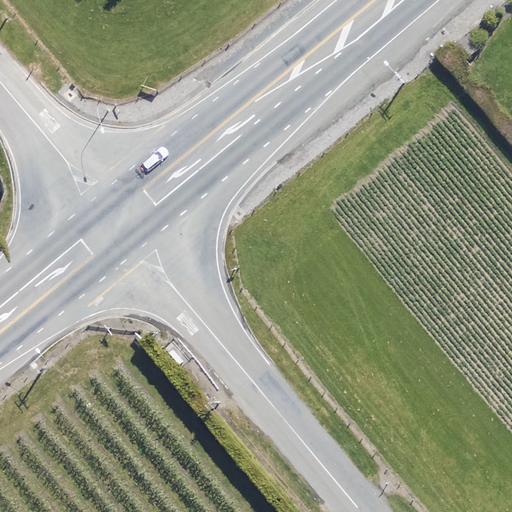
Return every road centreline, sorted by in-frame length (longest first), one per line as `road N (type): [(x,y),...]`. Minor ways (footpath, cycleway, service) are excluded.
road 1 (unclassified): [(120,220),(361,511)]
road 2 (primary): [(385,0),(120,220)]
road 3 (unclassified): [(120,220),(0,79)]
road 4 (primary): [(120,220),(0,320)]
